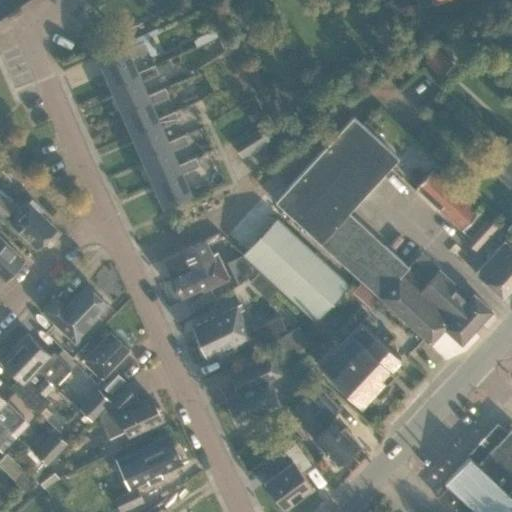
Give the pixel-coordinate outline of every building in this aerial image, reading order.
[(101,64),(111,87),(140,74),(138,70),(132,56),(148,49),(144,40),(127,47),(128,51),(101,64)] [(233,76),(248,70),(242,53),(226,59),(233,76)] [(140,74),(111,87),(121,110),(150,97),(148,93),(142,79),(158,72),(154,63),(138,70),(140,74)] [(165,86),(148,93),(150,97),(121,110),(131,133),(160,120),(159,116),(152,102),(169,95),(165,86)] [(171,143),(169,139),(162,125),(179,118),(175,109),(159,116),(160,120),(131,133),(142,156),(171,143)] [(444,325),(461,341),(491,308),(473,292),(470,296),(420,251),(408,265),(348,211),(398,156),(353,115),(274,200),(429,341),(444,325)] [(261,126),(234,143),(241,155),(269,138),(261,126)] [(142,156),(152,179),(181,166),(179,162),(173,148),(189,141),(185,132),(169,139),(171,143),(142,156)] [(511,135),(502,146),(506,150),(511,155),(511,135)] [(511,183),(511,155),(506,150),(490,166),(510,186),(511,183)] [(181,166),(152,179),(162,204),(191,191),(182,172),(200,164),(196,155),(179,162),(181,166)] [(475,248),(497,224),(487,216),(486,217),(478,210),(433,168),(416,186),(469,235),(465,239),(475,248)] [(0,212),(4,216),(14,206),(0,192),(0,212)] [(36,246),(56,226),(39,210),(42,207),(32,197),(9,221),(36,246)] [(315,319),(323,311),(349,283),(277,216),(243,253),(315,319)] [(0,275),(4,280),(25,258),(0,235),(0,275)] [(163,257),(171,276),(173,279),(172,282),(172,283),(175,290),(179,291),(180,294),(200,285),(202,288),(228,277),(216,251),(212,253),(205,238),(163,257)] [(502,297),(502,296),(511,285),(511,245),(504,238),(474,271),(502,297)] [(257,289),(267,279),(257,270),(248,280),(257,289)] [(97,313),(107,302),(87,283),(66,304),(59,298),(45,312),(76,341),(100,315),(97,313)] [(239,310),(243,308),(240,302),(192,325),(206,356),(218,350),(220,354),(236,346),(234,343),(239,340),(251,335),(239,310)] [(251,335),(239,340),(242,347),(285,327),(279,314),(252,327),(255,333),(251,335)] [(390,366),(400,355),(374,331),(374,332),(360,319),(339,342),(336,340),(316,361),(330,374),(360,402),(384,377),(385,378),(393,369),(390,366)] [(101,376),(129,348),(110,330),(83,358),(101,376)] [(44,374),(54,384),(70,367),(52,350),(50,353),(27,331),(14,346),(37,367),(44,374)] [(44,374),(37,367),(14,346),(0,360),(18,376),(10,385),(29,403),(29,404),(38,412),(40,411),(45,416),(51,411),(45,405),(50,399),(45,394),(54,384),(44,374)] [(228,372),(237,391),(267,377),(268,378),(281,372),(272,352),(228,372)] [(117,370),(111,378),(119,385),(126,378),(117,370)] [(279,403),(268,378),(267,377),(237,391),(225,397),(237,423),(254,415),(256,419),(270,412),(268,409),(279,403)] [(337,462),(351,449),(358,442),(334,417),(333,418),(331,416),(341,407),(317,382),(307,392),(320,405),(311,414),(324,427),(314,438),(337,462)] [(110,436),(126,428),(129,434),(162,419),(151,395),(140,400),(138,395),(126,384),(99,413),(110,436)] [(92,419),(110,399),(97,387),(79,406),(92,419)] [(0,392),(0,419),(0,420),(11,430),(24,415),(0,392)] [(0,441),(11,430),(0,420),(0,419),(0,441)] [(511,424),(496,441),(511,456),(511,424)] [(47,463),(67,442),(55,430),(35,451),(47,463)] [(168,433),(115,458),(128,486),(146,477),(148,481),(162,475),(160,471),(181,461),(168,433)] [(511,511),(511,456),(496,441),(488,434),(444,481),(447,484),(436,495),(454,511),(511,511)] [(311,463),(301,449),(295,441),(285,449),(293,460),(264,481),(281,503),(280,506),(288,507),(288,504),(313,486),(301,470),(311,463)] [(0,465),(16,480),(26,490),(35,480),(23,468),(24,467),(6,451),(0,457),(0,465)] [(59,476),(49,464),(35,476),(44,486),(59,476)] [(120,509),(143,499),(137,486),(114,497),(120,509)]
